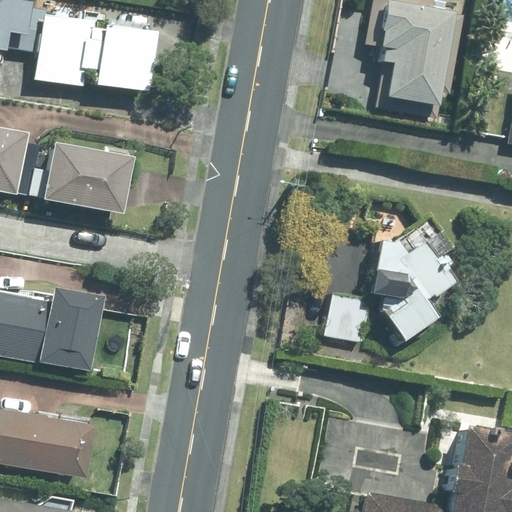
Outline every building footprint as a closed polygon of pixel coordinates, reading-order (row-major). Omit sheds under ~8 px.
[(0,0),(0,44),(37,51),(33,79),(83,86),(85,69),(95,70),(93,82),(147,90),(156,30),(45,13),(45,10),(29,8),(30,0),(0,0)] [(379,74),(374,106),(434,117),(439,90),(449,92),(463,11),(431,6),(432,0),(373,0),(366,41),(384,44),(381,60),(390,61),(387,75),(379,74)] [(26,130),(0,124),(0,188),(27,194),(37,145),(24,142),(26,130)] [(131,156),(51,140),(40,194),(120,210),(131,156)] [(427,214),(392,240),(380,238),(370,290),(402,296),(382,311),(396,330),(390,335),(397,345),(406,338),(404,335),(433,314),(423,300),(452,278),(436,256),(450,246),(427,214)] [(0,339),(65,353),(79,277),(35,268),(33,282),(0,275),(0,339)] [(368,297),(332,291),(325,334),(361,340),(368,297)] [(0,458),(82,473),(91,422),(0,406),(0,458)] [(511,511),(511,474),(508,473),(511,452),(511,432),(464,424),(457,462),(452,461),(447,486),(452,487),(447,511),(438,511),(440,503),(366,490),(362,511),(511,511)] [(69,511),(70,507),(0,494),(0,511),(69,511)]
